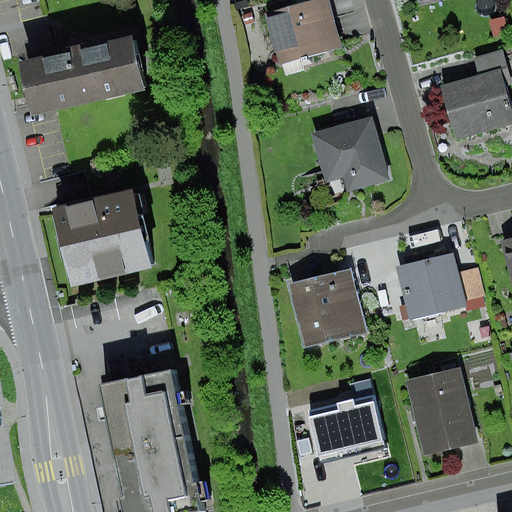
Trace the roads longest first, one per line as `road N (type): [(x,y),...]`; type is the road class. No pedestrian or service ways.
road 1 (primary): [(70,511),(22,279)]
road 2 (residential): [(435,212),(376,0)]
